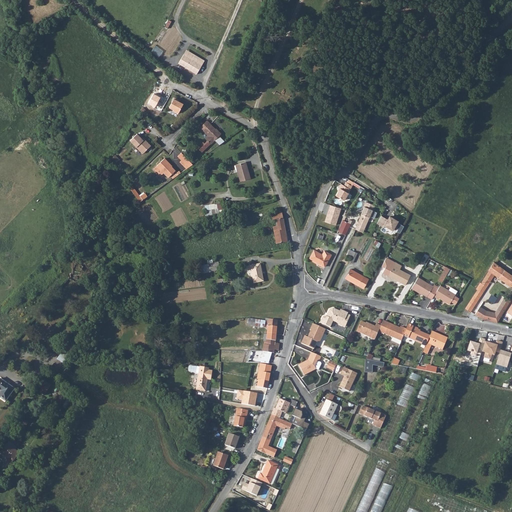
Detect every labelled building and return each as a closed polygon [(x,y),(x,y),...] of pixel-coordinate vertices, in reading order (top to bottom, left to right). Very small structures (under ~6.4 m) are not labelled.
[(205,60),(187,49),(178,63),(197,74),(205,60)] [(169,107),(174,109),(173,110),(178,113),(183,104),(178,101),(173,99),(169,107)] [(202,142),(197,147),(202,152),(215,140),(219,145),(225,141),(220,135),(221,134),(207,120),(200,127),(209,136),(206,139),(207,141),(205,143),(205,142),(202,142)] [(137,148),(138,146),(145,152),(152,146),(145,139),(143,140),(142,139),(137,134),(130,141),(137,148)] [(182,152),(178,156),(181,160),(180,161),(187,169),(193,164),(182,152)] [(112,158),(116,163),(120,159),(116,155),(112,158)] [(153,168),(160,176),(163,172),(168,177),(175,171),(170,165),(170,164),(164,158),(153,168)] [(235,165),(237,172),(240,181),(250,178),(249,174),(249,172),(247,166),(246,162),(235,165)] [(353,186),(347,182),(345,185),(342,183),(340,187),(341,187),(336,194),(344,200),(349,193),(348,192),(353,186)] [(130,188),(141,202),(148,197),(145,192),(140,195),(133,186),(130,188)] [(222,199),(214,200),(215,204),(217,204),(218,211),(224,210),(222,199)] [(355,230),(362,233),(369,218),(374,206),(366,202),(362,212),(355,230)] [(271,214),(272,220),(276,220),(277,226),(273,227),(277,244),(287,242),(282,212),(271,214)] [(381,217),(377,224),(383,228),(384,226),(393,231),(398,222),(390,217),(388,220),(381,217)] [(340,227),(345,229),(347,230),(350,223),(343,220),(343,222),(340,227)] [(309,258),(324,267),(331,255),(324,251),(322,254),(314,250),(309,258)] [(382,266),(386,269),(384,273),(405,285),(411,275),(400,269),(401,266),(387,258),(382,266)] [(208,264),(210,272),(220,269),(218,262),(208,264)] [(499,278),(499,279),(511,287),(511,275),(501,268),(496,264),(494,263),(489,270),(495,274),(495,275),(499,278)] [(199,266),(201,274),(210,272),(208,264),(199,266)] [(252,275),(254,283),(263,281),(260,264),(250,266),(252,275)] [(442,274),(446,276),(446,275),(450,269),(446,267),(442,274)] [(345,278),(358,285),(363,276),(350,269),(345,278)] [(480,283),(486,288),(495,275),(495,274),(489,270),(481,283),(480,283)] [(411,289),(414,290),(414,289),(422,294),(427,297),(427,296),(432,299),(434,296),(438,288),(433,286),(433,287),(418,278),(411,289)] [(477,288),(483,293),(486,288),(480,283),(477,288)] [(434,296),(437,299),(438,298),(449,304),(450,302),(454,304),(458,297),(454,295),(457,291),(450,287),(448,290),(440,285),(438,288),(434,296)] [(465,308),(470,312),(483,293),(477,288),(476,289),(477,290),(465,308)] [(480,307),(474,314),(482,320),(497,323),(511,301),(504,297),(493,315),(480,307)] [(322,316),(319,323),(329,327),(332,321),(337,323),(337,325),(341,326),(342,324),(345,325),(347,321),(344,320),(345,317),(348,318),(349,315),(346,314),(347,313),(339,309),(339,311),(331,308),(328,309),(325,316),(324,316),(322,316)] [(247,325),(268,328),(267,333),(276,334),(277,320),(269,319),(269,321),(265,320),(265,321),(261,320),(255,319),(248,318),(248,320),(247,325)] [(393,337),(401,341),(403,336),(406,328),(400,326),(399,327),(389,323),(383,320),(381,325),(379,331),(385,334),(393,337)] [(379,331),(381,325),(376,323),(375,326),(368,323),(368,324),(361,321),(357,331),(375,339),(379,331)] [(323,328),(311,324),(309,330),(309,331),(307,337),(303,336),(300,344),(313,349),(316,342),(319,341),(323,332),(321,332),(323,328)] [(403,336),(408,338),(415,341),(419,343),(423,332),(417,330),(418,328),(408,324),(406,328),(403,336)] [(423,352),(428,354),(432,345),(442,349),(447,338),(432,331),(430,336),(425,346),(424,349),(423,352)] [(419,343),(421,344),(421,345),(425,346),(430,336),(423,332),(419,343)] [(264,341),(263,351),(274,353),(274,350),(278,350),(279,344),(275,343),(276,334),(267,333),(267,334),(266,341),(264,341)] [(480,355),(481,352),(484,341),(485,340),(480,339),(478,343),(470,341),(467,351),(471,352),(470,355),(476,356),(476,354),(480,355)] [(495,352),(499,353),(500,350),(503,342),(496,341),(494,344),(484,341),(481,352),(484,353),(483,358),(490,360),(492,356),(494,356),(495,352)] [(507,368),(511,354),(500,350),(499,353),(496,365),(507,368)] [(320,357),(310,353),(307,360),(298,365),(303,375),(315,369),(314,367),(316,361),(319,360),(320,357)] [(51,371),(55,374),(65,360),(62,358),(60,361),(57,359),(51,367),(53,368),(51,371)] [(366,362),(365,372),(373,372),(373,365),(384,366),(385,362),(372,360),(367,359),(366,362)] [(259,367),(257,378),(258,379),(257,387),(267,388),(271,366),(263,364),(263,368),(259,367)] [(199,374),(196,390),(205,391),(207,379),(211,380),(212,371),(209,370),(209,368),(200,366),(199,374)] [(357,373),(343,367),(340,374),(344,376),(339,387),(348,391),(357,373)] [(419,382),(422,376),(412,372),(409,378),(419,382)] [(408,445),(434,381),(424,377),(398,441),(408,445)] [(0,396),(5,401),(14,388),(0,378),(0,390),(0,391),(0,396)] [(38,391),(44,395),(51,385),(46,381),(38,391)] [(405,384),(392,420),(402,423),(415,387),(405,384)] [(180,396),(183,390),(175,387),(173,393),(180,396)] [(320,414),(335,421),(337,415),(334,414),(338,405),(331,402),(333,398),(329,397),(328,400),(326,399),(320,414)] [(276,409),(282,412),(286,413),(289,405),(295,408),(297,402),(291,400),(290,403),(280,399),(276,409)] [(359,414),(375,421),(372,425),(380,429),(386,416),(363,406),(359,414)] [(271,415),(279,418),(282,412),(276,409),(274,408),(271,415)] [(243,428),(244,418),(246,418),(248,411),(236,409),(233,426),(243,428)] [(293,424),(307,430),(310,425),(304,422),(306,419),(302,417),(302,416),(301,415),(302,412),(295,409),(292,416),(295,417),(293,424)] [(279,418),(271,415),(261,442),(268,445),(276,426),(285,429),(286,428),(290,429),(292,424),(282,420),(279,418)] [(387,427),(385,433),(394,436),(396,430),(387,427)] [(225,445),(235,448),(239,437),(229,434),(225,445)] [(12,462),(18,453),(6,444),(0,453),(1,454),(0,455),(0,458),(3,461),(3,464),(6,466),(8,465),(11,461),(12,462)] [(213,466),(223,469),(228,456),(218,452),(213,466)] [(286,456),(283,461),(292,464),(294,459),(286,456)] [(258,478),(259,479),(272,485),(279,469),(276,468),(278,465),(268,460),(262,474),(260,473),(258,478)] [(378,460),(357,511),(367,511),(387,463),(378,460)] [(390,469),(376,504),(384,507),(398,472),(390,469)] [(259,479),(257,485),(262,487),(263,485),(268,487),(269,485),(272,486),(272,485),(259,479)]
